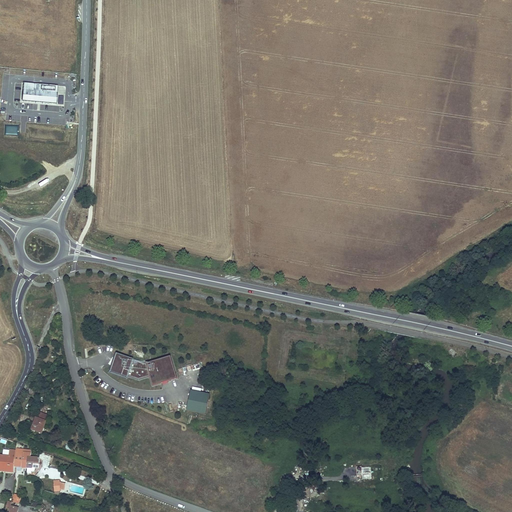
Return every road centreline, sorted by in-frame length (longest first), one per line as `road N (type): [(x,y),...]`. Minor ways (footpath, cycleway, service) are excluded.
road 1 (secondary): [(108,259),(511,346)]
road 2 (secondary): [(86,0),(74,183)]
road 3 (unclassified): [(110,473),(75,376),(64,308)]
